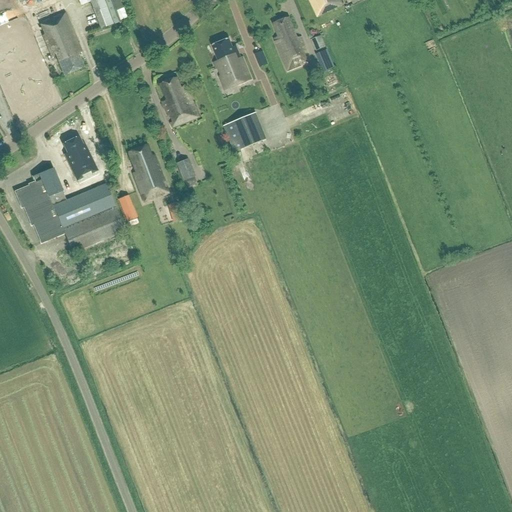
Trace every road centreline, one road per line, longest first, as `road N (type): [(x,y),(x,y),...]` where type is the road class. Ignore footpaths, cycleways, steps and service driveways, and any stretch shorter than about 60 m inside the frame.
road 1 (unclassified): [(131,511),(61,335),(0,221)]
road 2 (tertiary): [(0,155),(151,51),(209,0)]
